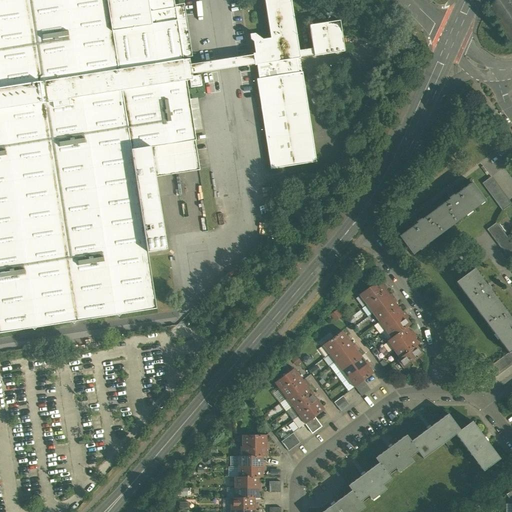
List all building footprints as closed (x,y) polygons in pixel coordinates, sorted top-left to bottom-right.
[(191,74),(245,66),(244,57),(190,65),(189,59),(183,60),(182,59),(192,57),(184,4),(175,5),(173,0),(0,0),(0,333),(156,309),(146,254),(167,251),(154,177),(198,169),(196,142),(194,131),(202,130),(197,99),(189,99),(186,81),(190,81),(190,88),(201,87),(200,76),(192,77),(191,74)] [(253,56),(244,57),(245,66),(255,64),(258,79),(255,79),(269,169),(315,161),(302,72),(300,72),(298,60),(301,59),(301,57),(345,52),(339,21),(310,26),(313,49),(300,51),(291,0),(266,0),(273,39),(264,40),(257,35),(251,35),(251,39),(254,41),(256,54),(253,54),(253,56)] [(511,0),(499,0),(489,6),(511,42),(511,41),(511,0)] [(511,204),(491,177),(482,184),(502,211),(511,204)] [(485,201),(471,183),(435,209),(449,228),(485,201)] [(449,228),(435,209),(399,236),(412,255),(449,228)] [(491,235),(500,228),(496,223),(487,229),(491,235)] [(495,240),(504,233),(500,228),(491,235),(495,240)] [(499,245),(508,239),(504,233),(495,240),(499,245)] [(503,251),(511,244),(508,239),(499,245),(503,251)] [(507,256),(511,251),(511,244),(503,251),(507,256)] [(482,318),(500,304),(474,269),(456,282),(482,318)] [(378,281),(359,295),(366,305),(385,291),(378,281)] [(385,291),(366,305),(372,314),(392,299),(385,291)] [(392,299),(372,314),(379,322),(398,308),(392,299)] [(511,350),(511,319),(500,304),(482,318),(508,353),(511,350)] [(398,308),(379,322),(374,326),(380,334),(385,330),(404,316),(398,308)] [(404,316),(385,330),(391,339),(406,327),(410,324),(404,316)] [(391,339),(387,342),(393,350),(412,336),(406,327),(391,339)] [(342,331),(322,346),(329,354),(348,340),(342,331)] [(412,336),(393,350),(399,358),(416,346),(419,344),(412,336)] [(348,340),(329,354),(335,362),(354,348),(348,340)] [(399,358),(397,360),(403,369),(423,354),(416,346),(399,358)] [(354,348),(335,362),(341,371),(361,356),(354,348)] [(511,350),(508,353),(485,370),(491,379),(511,364),(511,350)] [(361,356),(341,371),(347,379),(367,365),(361,356)] [(367,365),(347,379),(354,388),(355,387),(363,381),(373,373),(367,365)] [(274,383),(286,399),(305,384),(294,369),(286,375),(283,374),(282,377),(274,383)] [(363,381),(355,387),(358,392),(367,385),(363,381)] [(305,384),(286,399),(292,407),(312,393),(305,384)] [(367,385),(358,392),(362,396),(370,390),(367,385)] [(312,393),(292,407),(286,412),(292,420),(318,401),(312,393)] [(343,396),(334,403),(337,407),(346,401),(343,396)] [(318,401),(292,420),(299,429),(305,424),(315,417),(324,410),(318,401)] [(346,401),(337,407),(341,412),(349,405),(346,401)] [(447,414),(410,442),(417,452),(422,459),(455,435),(460,431),(459,431),(447,414)] [(315,417),(305,424),(308,429),(318,422),(315,417)] [(272,431),(264,419),(259,423),(268,434),(272,431)] [(318,422),(308,429),(312,434),(321,427),(318,422)] [(499,459),(471,422),(459,431),(460,431),(455,435),(483,471),(499,459)] [(293,433),(281,442),(285,447),(296,438),(293,433)] [(266,435),(242,435),(242,446),(266,446),(266,435)] [(405,436),(375,459),(378,464),(379,463),(387,474),(395,468),(397,471),(411,460),(410,458),(417,452),(410,442),(405,436)] [(296,438),(285,447),(288,452),(300,443),(296,438)] [(266,446),(242,446),(242,457),(262,456),(266,456),(266,446)] [(242,457),(238,457),(238,467),(262,467),(262,456),(242,457)] [(439,457),(366,511),(427,511),(461,487),(459,484),(468,478),(454,460),(445,466),(439,457)] [(378,464),(347,487),(351,491),(359,503),(360,502),(368,496),(370,498),(384,488),(382,485),(391,479),(387,474),(379,463),(378,464)] [(262,467),(238,467),(238,477),(258,477),(262,477),(262,467)] [(258,488),(258,477),(238,477),(234,478),(234,488),(258,488)] [(258,488),(234,488),(234,498),(254,498),(258,498),(258,488)] [(351,491),(323,511),(357,511),(364,507),(360,502),(359,503),(351,491)] [(254,509),(254,498),(234,498),(230,498),(230,509),(254,509)]
